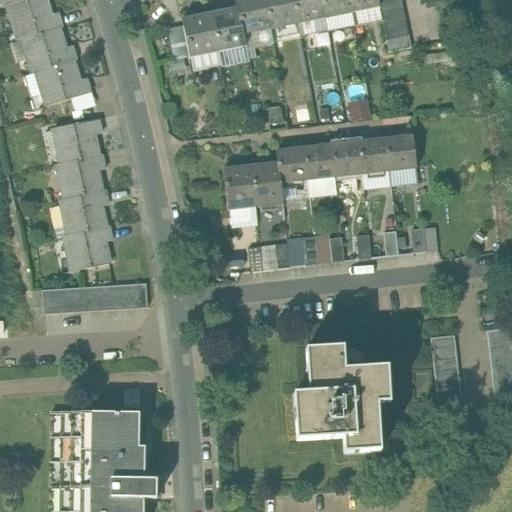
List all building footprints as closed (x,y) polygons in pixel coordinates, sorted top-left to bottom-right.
[(46,0),(31,0),(10,7),(20,41),(23,40),(59,29),(62,28),(58,14),(51,16),(46,0)] [(263,0),(235,0),(237,8),(243,35),(270,30),(263,0)] [(292,0),(263,0),(270,30),(297,24),(292,0)] [(320,0),(292,0),(297,24),(324,19),(320,0)] [(348,0),(320,0),(324,19),(351,13),(348,0)] [(348,0),(351,13),(379,8),(377,0),(348,0)] [(402,0),(377,0),(379,8),(380,10),(403,5),(402,0)] [(380,10),(382,21),(406,16),(403,5),(380,10)] [(237,8),(210,14),(218,52),(245,46),(243,35),(237,8)] [(210,14),(183,19),(191,57),(218,52),(210,14)] [(406,16),(382,21),(384,32),(408,27),(406,16)] [(408,27),(384,32),(386,43),(410,38),(408,27)] [(59,29),(23,40),(34,73),(38,72),(73,61),(77,60),(73,47),(65,49),(59,29)] [(410,38),(386,43),(389,54),(412,49),(410,38)] [(73,61),(38,72),(48,105),(91,92),(87,79),(79,81),(73,61)] [(351,120),(370,117),(367,98),(348,102),(351,120)] [(306,102),(294,104),(297,122),(309,120),(306,102)] [(99,120),(75,125),(77,138),(94,135),(102,133),(99,120)] [(75,125),(55,130),(62,165),(78,161),(99,157),(94,135),(77,138),(75,125)] [(413,136),(385,139),(389,172),(416,169),(413,136)] [(385,139),(358,142),(362,175),(389,172),(385,139)] [(358,142),(331,145),(334,178),(362,175),(358,142)] [(331,145),(304,148),(307,181),(334,178),(331,145)] [(304,148),(276,151),(277,163),(278,163),(280,184),(281,184),(307,181),(304,148)] [(99,157),(78,161),(81,174),(98,171),(106,169),(103,156),(99,157)] [(81,174),(78,161),(62,165),(59,166),(66,200),(81,197),(102,192),(98,171),(81,174)] [(277,163),(251,166),(255,208),(283,204),(281,184),(280,184),(278,163),(277,163)] [(251,166),(223,169),(228,211),(255,208),(251,166)] [(102,192),(81,197),(84,209),(101,206),(109,204),(106,191),(102,192)] [(66,200),(61,201),(69,236),(83,233),(106,227),(101,206),(84,209),(81,197),(66,200)] [(106,227),(83,233),(86,246),(104,242),(112,240),(109,227),(106,227)] [(423,229),(412,231),(415,254),(426,253),(423,229)] [(104,242),(86,246),(83,233),(69,236),(64,237),(72,272),(109,264),(104,242)] [(395,233),(385,234),(387,257),(398,256),(395,233)] [(368,236),(357,237),(359,260),(371,259),(368,236)] [(330,237),(314,238),(314,242),(316,265),(333,264),(330,240),(330,237)] [(341,239),(330,240),(333,264),(344,262),(341,239)] [(316,265),(314,242),(305,243),(307,266),(316,265)] [(287,245),(276,247),(279,269),(290,268),(287,245)] [(276,247),(260,248),(262,271),(279,269),(276,247)] [(248,249),(250,272),(262,271),(260,248),(248,249)] [(145,284),(129,286),(131,310),(147,309),(145,284)] [(129,286),(111,287),(113,311),(131,310),(129,286)] [(111,287),(93,288),(95,312),(113,311),(111,287)] [(93,288),(76,289),(77,313),(95,312),(93,288)] [(76,289),(58,290),(59,314),(77,313),(76,289)] [(59,314),(58,290),(42,291),(43,316),(59,314)] [(511,343),(510,329),(487,332),(495,403),(511,401),(511,343)] [(454,336),(430,339),(432,351),(455,348),(454,336)] [(343,348),(306,350),(309,394),(294,395),(297,441),(344,438),(345,453),(380,451),(377,404),(389,403),(387,368),(344,371),(343,348)] [(455,348),(432,351),(433,362),(457,360),(455,348)] [(457,360),(433,362),(434,374),(458,372),(457,360)] [(458,372),(434,374),(436,386),(459,383),(458,372)] [(459,383),(436,386),(437,398),(461,395),(459,383)] [(461,395),(437,398),(438,410),(462,407),(461,395)] [(137,415),(51,413),(49,511),(135,511),(136,498),(136,479),(137,415)] [(155,480),(143,479),(142,498),(155,498),(155,480)]
